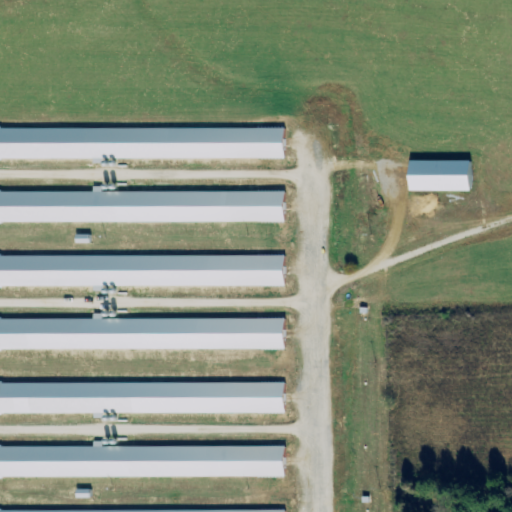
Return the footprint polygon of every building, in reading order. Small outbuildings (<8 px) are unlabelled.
[(0,160),(92,160),(92,164),(114,164),(114,160),(281,159),(281,128),(0,129),(0,160)] [(405,191),(469,192),(469,163),(405,161),(405,191)] [(100,192),(0,191),(0,223),(281,224),(281,193),(100,192)] [(0,287),(114,288),(114,287),(281,287),(281,256),(0,256),(0,287)] [(0,350),(282,351),(282,320),(99,320),(99,319),(0,318),(0,350)] [(282,383),(0,383),(0,415),(93,415),(282,415),(282,383)] [(283,447),(99,447),(0,446),(0,478),(283,479),(283,447)]
